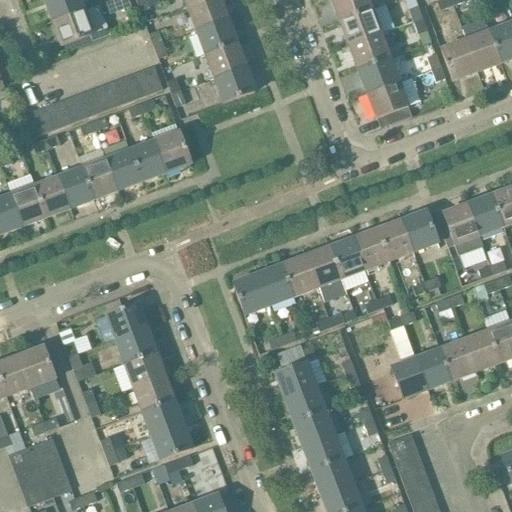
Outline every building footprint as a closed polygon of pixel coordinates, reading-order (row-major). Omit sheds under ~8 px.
[(44,0),(43,1),(52,25),(84,12),(79,0),(44,0)] [(132,8),(128,0),(116,0),(104,5),(109,17),(132,8)] [(150,10),(146,0),(141,0),(136,2),(141,14),(150,10)] [(184,0),(188,9),(211,0),(184,0)] [(211,0),(188,9),(197,34),(228,22),(220,0),(211,0)] [(331,0),(332,0),(341,24),(372,12),(367,0),(331,0)] [(439,13),(453,8),(450,0),(445,0),(436,4),(439,13)] [(463,0),(450,0),(453,8),(465,4),(463,0)] [(409,12),(414,25),(423,21),(418,8),(409,12)] [(84,12),(52,25),(61,49),(93,37),(84,12)] [(341,24),(350,49),(381,37),(372,12),(341,24)] [(428,34),(423,21),(414,25),(419,37),(428,34)] [(197,34),(206,57),(237,45),(228,22),(197,34)] [(511,25),(490,34),(502,65),(511,61),(511,25)] [(159,33),(149,36),(154,49),(163,46),(159,33)] [(490,34),(466,43),(478,74),(502,65),(490,34)] [(350,49),(359,73),(390,61),(381,37),(350,49)] [(466,43),(441,52),(452,83),(478,74),(466,43)] [(206,57),(215,81),(246,70),(237,45),(206,57)] [(168,59),(163,46),(154,49),(158,62),(168,59)] [(427,60),(432,73),(441,69),(436,56),(427,60)] [(359,73),(368,97),(399,85),(390,61),(359,73)] [(163,92),(154,69),(143,73),(152,96),(163,92)] [(436,85),(446,82),(441,69),(432,73),(436,85)] [(246,70),(215,81),(224,106),(255,94),(246,70)] [(152,96),(143,73),(134,76),(142,99),(152,96)] [(142,99),(134,76),(123,80),(132,103),(142,99)] [(132,103),(123,80),(113,84),(122,107),(132,103)] [(177,81),(167,85),(172,97),(181,94),(177,81)] [(122,107),(113,84),(103,87),(112,110),(122,107)] [(408,109),(399,85),(368,97),(377,121),(387,117),(391,127),(412,119),(408,109)] [(112,110),(103,87),(93,91),(101,114),(112,110)] [(83,95),(91,118),(101,114),(93,91),(83,95)] [(186,107),(181,94),(172,97),(176,110),(186,107)] [(73,98),(81,122),(91,118),(83,95),(73,98)] [(63,102),(71,125),(81,122),(73,98),(63,102)] [(140,106),(144,115),(156,110),(153,101),(140,106)] [(52,106),(61,129),(71,125),(63,102),(52,106)] [(42,110),(51,133),(61,129),(52,106),(42,110)] [(144,115),(140,106),(127,110),(131,120),(144,115)] [(32,114),(40,137),(51,133),(42,110),(32,114)] [(21,118),(30,141),(40,137),(32,114),(21,118)] [(108,128),(105,119),(91,124),(95,133),(108,128)] [(95,133),(91,124),(79,128),(83,138),(95,133)] [(190,166),(179,135),(154,144),(166,175),(190,166)] [(60,146),(57,137),(44,142),(47,151),(60,146)] [(47,151),(44,142),(31,146),(34,156),(47,151)] [(141,184),(166,175),(154,144),(129,153),(141,184)] [(117,193),(141,184),(129,153),(105,162),(117,193)] [(0,168),(13,164),(9,155),(0,157),(0,168)] [(105,162),(82,171),(94,202),(117,193),(105,162)] [(82,171),(58,180),(70,211),(94,202),(82,171)] [(46,220),(70,211),(58,180),(34,188),(46,220)] [(21,229),(46,220),(34,188),(10,198),(21,229)] [(511,190),(491,198),(503,229),(511,225),(511,190)] [(0,236),(21,229),(10,198),(0,201),(0,236)] [(491,198),(467,207),(478,238),(503,229),(491,198)] [(483,249),(478,238),(467,207),(435,218),(447,249),(453,247),(457,258),(483,249)] [(425,213),(400,223),(412,254),(437,245),(425,213)] [(377,232),(389,263),(412,254),(400,223),(377,232)] [(352,241),(364,273),(389,263),(377,232),(352,241)] [(328,250),(340,282),(364,273),(352,241),(328,250)] [(305,259),(316,291),(340,282),(328,250),(305,259)] [(281,268),(293,300),(316,291),(305,259),(281,268)] [(502,263),(490,268),(493,277),(506,272),(502,263)] [(256,277),(268,309),(293,300),(281,268),(256,277)] [(477,272),(480,282),(493,277),(490,268),(477,272)] [(243,318),(268,309),(256,277),(231,286),(243,318)] [(511,287),(508,277),(495,282),(499,292),(511,287)] [(423,284),(426,294),(440,289),(437,279),(423,284)] [(486,296),(499,292),(495,282),(482,287),(486,296)] [(426,294),(423,284),(411,288),(415,298),(426,294)] [(463,305),(460,296),(448,300),(451,309),(463,305)] [(389,298),(374,303),(377,312),(392,307),(389,298)] [(438,314),(451,309),(448,300),(434,305),(438,314)] [(363,306),(366,316),(377,312),(374,303),(363,306)] [(106,318),(115,342),(147,330),(137,306),(106,318)] [(415,323),(411,314),(400,318),(403,328),(415,323)] [(340,316),(327,320),(331,330),(344,325),(340,316)] [(390,332),(403,328),(400,318),(386,323),(390,332)] [(315,325),(318,334),(331,330),(327,320),(315,325)] [(499,365),(511,360),(511,326),(511,325),(488,334),(499,365)] [(124,366),(156,354),(147,330),(115,342),(124,366)] [(292,333),(280,338),(283,348),(296,343),(292,333)] [(499,365),(488,334),(464,343),(476,374),(499,365)] [(267,343),(271,352),(283,348),(280,338),(267,343)] [(72,343),(63,347),(68,360),(78,357),(72,343)] [(452,383),(476,374),(464,343),(440,352),(452,383)] [(43,350),(19,359),(30,390),(35,402),(59,393),(43,350)] [(452,383),(440,352),(416,361),(427,392),(452,383)] [(165,378),(156,354),(124,366),(133,390),(165,378)] [(78,357),(68,360),(73,372),(82,369),(78,357)] [(19,359),(0,365),(0,382),(6,399),(30,390),(19,359)] [(345,377),(355,374),(350,361),(341,365),(345,377)] [(403,401),(427,392),(416,361),(391,370),(403,401)] [(275,376),(284,400),(316,388),(307,364),(275,376)] [(350,391),(360,387),(355,374),(345,377),(350,391)] [(133,390),(142,414),(174,403),(165,378),(133,390)] [(100,388),(82,395),(87,408),(96,405),(105,401),(100,388)] [(316,388),(284,400),(293,424),(325,412),(316,388)] [(151,438),(183,426),(174,403),(142,414),(151,438)] [(96,405),(87,408),(91,420),(100,417),(96,405)] [(363,425),(373,421),(368,410),(359,413),(363,425)] [(334,436),(325,412),(293,424),(302,449),(334,436)] [(46,424),(49,433),(60,429),(56,420),(46,424)] [(369,439),(378,435),(373,421),(363,425),(369,439)] [(31,430),(35,439),(49,433),(46,424),(44,425),(31,430)] [(151,438),(160,462),(192,450),(183,426),(151,438)] [(334,436),(302,449),(311,473),(343,461),(334,436)] [(411,437),(388,446),(392,456),(415,447),(411,437)] [(8,438),(0,440),(0,451),(11,448),(8,438)] [(108,439),(99,443),(105,457),(114,453),(113,450),(119,448),(115,439),(109,441),(108,439)] [(34,460),(56,451),(52,441),(30,450),(34,460)] [(415,447),(392,456),(396,466),(419,457),(415,447)] [(30,450),(8,458),(12,468),(34,460),(30,450)] [(38,470),(60,461),(56,451),(34,460),(38,470)] [(196,454),(198,465),(214,463),(212,451),(196,454)] [(114,453),(105,457),(109,469),(119,465),(118,464),(114,453)] [(511,454),(501,459),(511,489),(511,454)] [(419,457),(396,466),(399,476),(423,467),(419,457)] [(192,467),(189,458),(177,463),(180,472),(192,467)] [(382,473),(391,469),(386,458),(377,461),(382,473)] [(34,460),(12,468),(15,478),(38,470),(34,460)] [(42,481),(64,472),(60,461),(38,470),(42,481)] [(352,484),(343,461),(311,473),(320,496),(352,484)] [(180,472),(177,463),(164,468),(167,477),(180,472)] [(423,467),(399,476),(403,486),(426,478),(423,467)] [(387,486),(396,483),(391,469),(382,473),(387,486)] [(38,470),(15,478),(20,489),(42,481),(38,470)] [(46,491),(68,483),(64,472),(42,481),(46,491)] [(145,485),(141,476),(128,481),(132,490),(145,485)] [(426,478),(403,486),(407,497),(430,488),(426,478)] [(42,481),(20,489),(23,500),(46,491),(42,481)] [(132,490),(128,481),(116,486),(120,495),(132,490)] [(50,502),(72,494),(68,483),(46,491),(50,502)] [(352,484),(320,496),(326,511),(351,511),(361,508),(352,484)] [(430,488),(407,497),(411,507),(434,498),(430,488)] [(46,491),(23,500),(27,510),(50,502),(46,491)] [(97,503),(93,494),(80,499),(83,509),(97,503)] [(222,511),(217,498),(193,507),(195,511),(222,511)] [(434,498),(411,507),(412,511),(428,511),(438,508),(434,498)] [(74,511),(83,509),(80,499),(68,504),(71,511),(74,511)]
